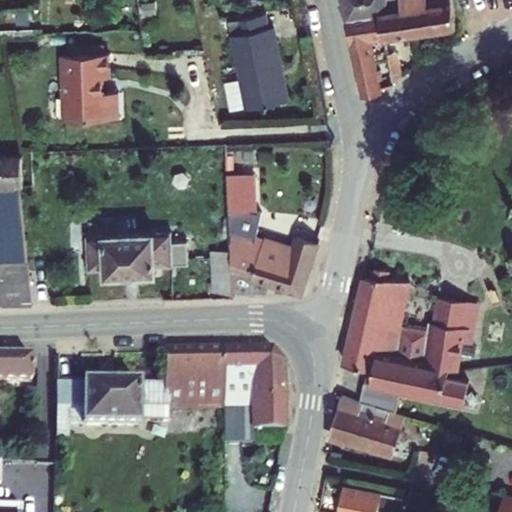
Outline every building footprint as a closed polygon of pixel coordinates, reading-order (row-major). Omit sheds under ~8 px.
[(341,0),(346,14),(380,8),(394,6),(393,0),(341,0)] [(402,0),(403,5),(394,6),(380,8),(384,31),(444,21),(453,19),(451,0),(402,0)] [(375,90),(380,86),(378,75),(369,33),(384,31),(380,8),(346,14),(363,92),(375,90)] [(241,28),(229,30),(243,104),(286,97),(271,23),(266,24),(263,10),(239,14),(241,28)] [(385,38),(391,68),(399,67),(394,37),(385,38)] [(71,112),(125,110),(124,84),(110,84),(110,69),(116,69),(116,45),(70,46),(71,112)] [(0,149),(0,259),(4,302),(35,301),(22,182),(27,182),(24,149),(0,149)] [(86,228),(88,262),(104,262),(105,269),(160,268),(160,261),(192,261),(191,250),(177,251),(176,226),(86,228)] [(262,238),(234,229),(235,247),(236,269),(252,274),(251,276),(302,293),(318,241),(295,234),(292,245),(263,236),(262,238)] [(235,247),(214,248),(217,294),(238,293),(236,269),(235,247)] [(374,274),(368,273),(346,362),(373,366),(379,348),(389,351),(392,340),(407,343),(428,347),(427,360),(455,365),(462,324),(466,295),(437,290),(432,325),(403,321),(412,279),(391,276),(392,266),(376,264),(374,274)] [(477,297),(466,295),(462,324),(473,326),(477,297)] [(389,351),(427,360),(428,347),(407,343),(392,340),(389,351)] [(165,346),(165,382),(171,383),(171,402),(226,402),(224,344),(165,346)] [(272,346),(224,344),(226,402),(228,450),(232,450),(232,439),(259,440),(259,427),(285,428),(286,393),(286,362),(272,346)] [(0,374),(35,374),(34,348),(0,348),(0,374)] [(401,389),(463,402),(467,381),(468,379),(448,375),(447,367),(454,368),(455,365),(427,360),(389,351),(379,348),(373,366),(370,383),(401,389)] [(85,380),(57,379),(57,386),(56,413),(84,413),(83,419),(142,421),(142,417),(171,418),(171,402),(171,383),(165,382),(140,381),(140,377),(86,375),(85,380)] [(360,399),(396,411),(401,389),(370,383),(364,382),(360,399)] [(360,399),(340,393),(330,431),(396,451),(405,413),(396,411),(360,399)] [(84,413),(56,413),(56,433),(83,434),(83,419),(84,413)] [(396,511),(400,492),(341,482),(335,511),(396,511)] [(511,511),(511,502),(490,497),(488,505),(485,511),(511,511)]
